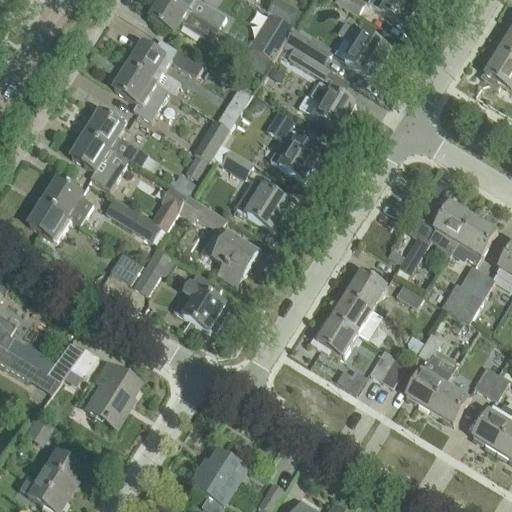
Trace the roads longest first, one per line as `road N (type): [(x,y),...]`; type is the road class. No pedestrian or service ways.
road 1 (residential): [(245,397),(413,127)]
road 2 (residential): [(204,374),(0,251)]
road 3 (residential): [(0,186),(116,0)]
road 4 (residential): [(432,511),(245,397)]
road 5 (residential): [(116,511),(204,374)]
road 6 (residential): [(413,127),(492,0)]
